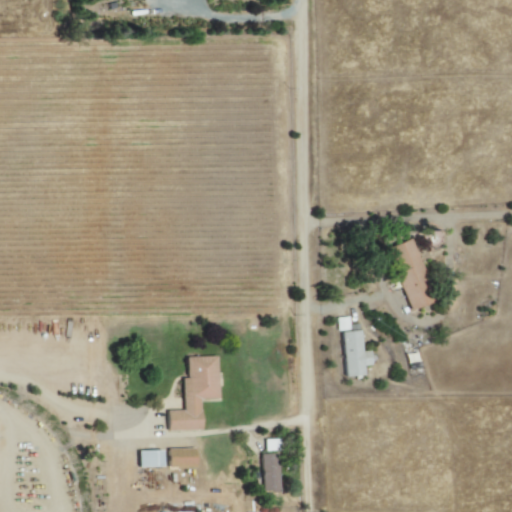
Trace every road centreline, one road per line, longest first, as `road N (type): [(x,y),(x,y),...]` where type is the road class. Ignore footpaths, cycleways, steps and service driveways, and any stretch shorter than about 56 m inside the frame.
road 1 (track): [(303,0),(307,511)]
road 2 (track): [(301,412),(154,433),(43,429),(0,407)]
road 3 (track): [(447,217),(446,308),(417,322),(387,298),(363,221)]
road 4 (track): [(305,223),(508,214)]
